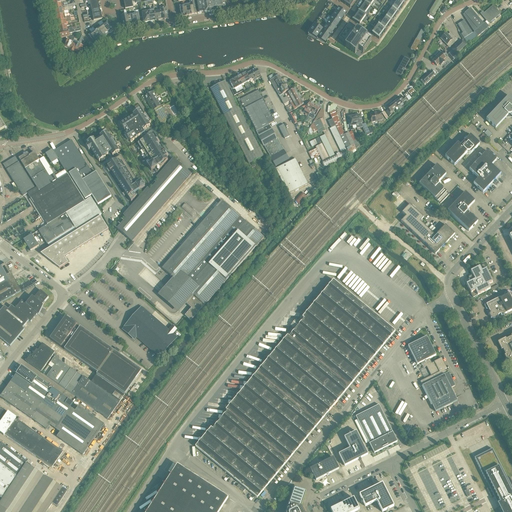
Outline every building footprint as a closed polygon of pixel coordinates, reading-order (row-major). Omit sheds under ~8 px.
[(159,0),(157,0),(159,5),(159,9),(160,11),(161,20),(161,19),(163,19),(164,20),(167,19),(168,18),(166,7),(161,8),(159,0)] [(197,14),(194,0),(188,0),(190,5),(191,15),(197,14)] [(205,13),(203,0),(194,0),(197,14),(205,13)] [(216,11),(214,1),(213,0),(203,0),(205,13),(216,11)] [(218,0),(214,1),(216,11),(226,9),(224,0),(218,0)] [(339,39),(337,41),(337,42),(344,47),(355,54),(359,57),(362,52),(363,52),(367,56),(379,39),(382,35),(385,31),(386,30),(391,22),(392,21),(398,12),(404,4),(406,0),(366,0),(365,2),(364,3),(362,6),(359,11),(358,11),(355,15),(355,16),(352,20),(349,24),(347,27),(346,28),(343,33),(341,35),(340,36),(340,37),(339,38),(339,39)] [(443,0),(436,0),(429,13),(434,16),(443,0)] [(155,4),(153,5),(153,8),(154,10),(156,20),(157,20),(158,20),(158,21),(161,20),(160,11),(157,11),(157,10),(157,7),(155,7),(155,4)] [(181,17),(187,16),(185,6),(180,7),(180,10),(178,10),(179,14),(181,14),(181,17)] [(482,13),(480,14),(487,21),(485,23),(487,25),(500,14),(493,6),(484,14),(483,12),(482,13)] [(64,14),(64,11),(73,9),(72,7),(55,10),(56,16),(64,14)] [(334,11),(343,18),(344,17),(347,13),(346,13),(344,11),(339,8),(338,8),(337,10),(335,12),(334,11)] [(470,8),(463,15),(474,32),(477,36),(477,37),(478,37),(489,27),(488,27),(487,25),(485,23),(483,24),(470,8)] [(140,23),(138,14),(134,14),(133,9),(131,9),(134,25),(137,24),(139,24),(140,23)] [(142,11),(138,11),(139,18),(143,18),(143,23),(144,23),(145,23),(147,23),(148,22),(150,22),(148,11),(142,12),(142,11)] [(332,14),(331,16),(340,22),(343,19),(343,18),(334,11),(332,14)] [(329,21),(337,27),(338,26),(340,22),(331,16),(332,17),(331,18),(329,21)] [(111,28),(109,25),(107,23),(104,25),(102,21),(100,23),(108,34),(113,31),(111,28)] [(325,24),(325,25),(334,31),(337,28),(337,27),(329,21),(326,25),(325,24)] [(472,33),(464,21),(458,25),(463,33),(461,34),(464,39),(467,43),(475,38),(472,33)] [(108,34),(100,23),(98,24),(100,28),(98,29),(104,37),(104,38),(106,36),(108,34)] [(309,31),(307,34),(308,34),(309,33),(312,35),(317,37),(323,30),(322,29),(320,27),(318,27),(316,25),(315,24),(314,24),(312,27),(309,31)] [(322,29),(323,30),(331,36),(332,35),(334,31),(325,25),(323,27),(322,29)] [(104,37),(98,29),(95,31),(93,28),(91,29),(100,41),(101,39),(104,37)] [(69,37),(68,33),(69,33),(77,32),(81,31),(80,29),(76,29),(60,33),(61,38),(68,37),(69,37)] [(100,41),(91,29),(89,31),(92,34),(89,36),(95,44),(97,43),(97,42),(100,41)] [(323,30),(317,37),(321,40),(325,42),(326,42),(325,43),(325,44),(326,43),(327,41),(328,40),(329,38),(329,39),(330,37),(328,36),(329,35),(331,36),(323,30)] [(425,32),(421,30),(410,50),(415,52),(422,37),(425,32)] [(450,47),(457,40),(450,33),(448,35),(446,34),(444,35),(442,37),(441,39),(445,43),(445,42),(447,44),(450,47)] [(81,45),(86,41),(82,35),(79,41),(79,43),(78,45),(77,46),(75,52),(80,54),(83,47),(81,46),(81,45)] [(70,50),(72,44),(73,42),(67,40),(66,39),(64,42),(66,43),(64,48),(69,50),(70,50)] [(69,50),(69,51),(74,54),(75,52),(77,46),(78,45),(79,43),(73,40),(73,42),(72,44),(70,50),(69,50)] [(452,59),(456,55),(466,45),(462,41),(452,50),(452,51),(448,55),(452,59)] [(436,58),(432,61),(436,66),(439,64),(441,65),(445,62),(443,60),(447,56),(443,52),(441,53),(439,52),(434,56),(436,58)] [(398,73),(403,75),(404,71),(410,61),(405,59),(398,73)] [(256,70),(252,72),(256,80),(261,77),(257,70),(256,71),(256,70)] [(247,73),(246,73),(250,80),(253,79),(254,81),(254,82),(256,80),(252,72),(252,71),(250,72),(249,71),(247,73)] [(434,75),(431,71),(422,79),(426,83),(434,75)] [(246,73),(242,76),(249,89),(251,88),(248,82),(250,81),(250,80),(246,73)] [(242,76),(238,78),(242,85),(242,86),(244,85),(247,90),(249,89),(242,76)] [(271,81),(270,81),(276,90),(284,86),(278,76),(275,78),(271,81)] [(234,80),(230,82),(232,87),(234,90),(238,87),(242,85),(238,78),(234,80)] [(215,87),(211,89),(213,93),(249,164),(264,157),(258,146),(255,139),(225,82),(220,85),(215,87)] [(284,86),(276,90),(276,91),(278,95),(279,97),(282,95),(284,93),(288,91),(285,85),(284,86)] [(407,92),(411,96),(416,92),(412,88),(407,92)] [(282,95),(279,97),(283,102),(297,94),(294,89),(288,93),(289,95),(287,97),(284,98),(282,95)] [(263,101),(260,95),(258,91),(251,94),(256,105),(263,101)] [(161,106),(153,92),(145,97),(153,111),(154,110),(158,117),(157,117),(161,124),(169,120),(165,113),(166,113),(163,107),(164,106),(163,104),(161,106)] [(256,105),(251,94),(240,100),(239,99),(237,100),(242,109),(244,108),(245,110),(256,105)] [(297,94),(283,102),(284,105),(290,101),(291,104),(300,99),(297,94)] [(511,117),(511,99),(509,96),(486,120),(495,129),(507,117),(507,118),(511,118),(511,117)] [(399,98),(393,103),(398,109),(399,109),(401,107),(399,105),(402,103),(403,104),(406,101),(404,98),(401,100),(400,98),(399,98)] [(300,99),(291,104),(294,110),(303,105),(300,99)] [(269,112),(267,107),(264,103),(263,101),(256,105),(245,110),(251,121),(256,131),(269,125),(274,122),(269,112)] [(306,105),(302,107),(305,109),(305,110),(304,111),(303,113),(306,114),(305,115),(308,117),(315,105),(309,102),(307,105),(306,105)] [(397,110),(398,109),(393,103),(386,108),(390,112),(395,108),(397,110)] [(308,117),(305,121),(308,122),(310,118),(313,119),(314,118),(315,116),(316,116),(320,108),(315,105),(308,117)] [(202,119),(211,113),(209,109),(199,114),(202,119)] [(325,125),(322,119),(323,118),(323,111),(321,109),(313,122),(313,123),(307,133),(308,135),(317,131),(318,134),(327,130),(325,125)] [(121,125),(125,131),(126,131),(127,133),(125,135),(129,141),(131,143),(141,137),(145,134),(143,131),(144,131),(150,127),(149,125),(151,123),(146,115),(143,117),(140,111),(133,115),(134,116),(121,125)] [(335,111),(330,113),(332,119),(346,149),(350,156),(353,153),(353,151),(356,150),(356,149),(359,146),(358,144),(352,132),(349,133),(344,135),(335,111)] [(371,122),(382,120),(380,112),(369,114),(371,122)] [(358,115),(354,116),(356,125),(356,126),(357,129),(363,128),(366,136),(370,134),(365,123),(362,125),(360,116),(358,116),(358,115)] [(332,119),(328,121),(331,128),(330,129),(340,152),(346,149),(332,119)] [(276,137),(273,131),(272,129),(272,130),(269,125),(256,131),(259,137),(263,143),(263,144),(276,137)] [(285,139),(290,137),(284,125),(279,127),(285,139)] [(86,146),(89,151),(91,149),(92,152),(93,152),(94,154),(99,162),(106,158),(105,156),(108,154),(110,153),(113,156),(119,152),(116,148),(119,147),(113,138),(111,139),(106,132),(100,136),(101,137),(95,141),(93,139),(87,143),(88,145),(86,146)] [(138,144),(140,147),(138,149),(142,156),(145,155),(148,161),(146,162),(148,166),(151,171),(154,170),(157,173),(157,174),(168,161),(166,158),(169,156),(166,152),(163,153),(157,144),(160,143),(157,138),(155,140),(152,135),(143,140),(138,144)] [(329,157),(334,155),(325,135),(319,137),(329,157)] [(470,154),(479,145),(470,136),(460,146),(457,144),(445,157),(454,166),(465,154),(466,155),(469,155),(470,154)] [(276,167),(289,159),(276,137),(263,144),(276,167)] [(312,147),(321,143),(319,138),(309,142),(312,147)] [(69,145),(54,153),(58,159),(58,160),(65,170),(68,175),(69,174),(85,200),(87,199),(88,200),(89,199),(89,197),(92,195),(98,205),(111,197),(96,172),(93,174),(72,141),(71,140),(67,143),(69,145)] [(322,161),(329,157),(322,144),(315,147),(316,149),(308,153),(312,160),(320,156),(322,161)] [(349,157),(346,149),(329,157),(329,158),(322,162),(325,169),(349,157)] [(52,150),(46,154),(51,164),(58,160),(58,159),(54,153),(52,150)] [(500,175),(491,166),(496,161),(487,152),(469,170),(478,179),(473,184),(482,193),(493,182),(496,185),(498,183),(495,180),(500,175)] [(24,156),(19,159),(37,188),(40,192),(58,181),(55,177),(50,169),(51,169),(44,158),(43,158),(39,160),(34,153),(29,156),(28,155),(28,154),(24,156)] [(4,164),(3,165),(22,195),(23,196),(23,197),(28,194),(35,189),(17,160),(16,157),(4,164)] [(120,185),(121,184),(124,189),(123,190),(125,192),(122,194),(124,197),(127,195),(131,202),(136,197),(134,194),(145,187),(141,182),(138,184),(137,182),(138,181),(134,175),(133,176),(130,171),(131,171),(127,165),(126,165),(123,160),(124,160),(122,157),(116,160),(108,165),(109,167),(106,169),(109,173),(111,171),(113,174),(114,174),(117,178),(116,179),(120,185)] [(132,242),(190,177),(187,174),(189,172),(174,159),(157,178),(158,179),(159,182),(153,189),(150,192),(147,189),(124,215),(127,220),(118,230),(132,242)] [(277,168),(275,169),(276,170),(282,181),(302,172),(295,159),(290,162),(277,168)] [(439,182),(446,175),(436,166),(419,185),(440,205),(449,195),(440,186),(441,186),(440,182),(439,182)] [(65,170),(55,176),(55,177),(58,181),(68,175),(65,170)] [(302,172),(282,181),(288,194),(308,184),(302,172)] [(35,189),(28,194),(30,198),(31,199),(35,205),(39,212),(43,218),(45,221),(45,222),(48,225),(85,202),(68,175),(58,181),(40,192),(37,188),(35,189)] [(300,206),(307,198),(301,192),(294,200),(300,206)] [(468,209),(474,202),(465,193),(447,212),(460,224),(468,232),(477,222),(468,214),(469,213),(469,210),(468,209)] [(48,225),(39,230),(48,245),(55,241),(56,243),(66,237),(76,231),(77,230),(101,215),(91,198),(89,199),(88,200),(85,202),(48,225)] [(222,201),(162,269),(178,283),(164,300),(174,309),(182,300),(180,298),(205,269),(199,264),(239,218),(240,217),(222,201)] [(419,222),(423,218),(410,205),(402,213),(406,217),(401,222),(435,255),(454,234),(445,225),(434,236),(419,222)] [(41,254),(46,258),(52,263),(59,269),(61,267),(66,264),(68,263),(65,259),(64,257),(65,257),(69,254),(75,251),(81,247),(86,244),(92,240),(97,237),(103,233),(108,230),(100,217),(67,238),(61,241),(56,244),(41,254)] [(205,269),(180,298),(182,300),(191,309),(185,316),(191,321),(204,306),(264,238),(246,222),(245,223),(239,218),(199,264),(205,269)] [(30,251),(39,246),(32,235),(23,240),(30,251)] [(0,285),(12,278),(13,277),(5,264),(0,266),(0,285)] [(489,285),(493,283),(484,265),(470,272),(472,276),(468,278),(470,282),(466,284),(473,298),(491,289),(489,285)] [(0,303),(21,291),(17,284),(13,277),(12,278),(0,285),(0,303)] [(257,498),(395,332),(333,280),(302,317),(304,319),(289,337),(287,335),(275,350),(272,349),(271,352),(270,352),(268,356),(269,357),(265,362),(262,361),(261,364),(260,364),(258,368),(257,367),(255,371),(257,372),(225,410),(227,412),(212,429),(210,428),(195,447),(257,498)] [(501,316),(511,311),(511,310),(511,298),(511,299),(511,298),(511,294),(511,292),(508,291),(505,293),(504,296),(501,297),(498,297),(494,298),(493,301),(491,302),(488,301),(485,303),(484,306),(486,309),(489,310),(490,312),(489,315),(490,319),(493,320),(497,318),(498,315),(500,314),(501,316)] [(42,292),(34,297),(38,301),(40,302),(46,295),(42,292)] [(46,295),(40,302),(45,306),(50,299),(46,295)] [(34,297),(28,300),(35,305),(38,301),(34,297)] [(28,300),(23,303),(27,307),(31,310),(35,305),(28,300)] [(38,301),(35,305),(41,311),(45,306),(40,302),(38,301)] [(23,303),(18,306),(22,313),(23,311),(27,307),(23,303)] [(35,305),(31,310),(37,315),(41,311),(35,305)] [(18,306),(13,309),(18,318),(19,316),(22,313),(18,306)] [(27,307),(23,311),(33,320),(37,315),(31,310),(27,307)] [(168,331),(165,328),(165,327),(164,327),(161,324),(157,321),(153,318),(154,318),(153,318),(150,315),(150,314),(149,314),(146,311),(142,308),(142,307),(141,308),(142,308),(137,313),(134,316),(134,317),(131,320),(128,323),(128,324),(125,327),(129,330),(129,331),(132,334),(133,334),(136,337),(137,337),(140,340),(140,341),(144,344),(148,347),(147,347),(148,347),(151,350),(152,351),(152,350),(155,353),(155,354),(159,357),(160,357),(159,357),(165,351),(165,350),(170,344),(171,344),(176,338),(176,337),(176,338),(172,334),(169,331),(168,331)] [(13,309),(8,312),(14,323),(15,321),(18,318),(13,309)] [(22,313),(19,316),(29,324),(33,320),(23,311),(22,313)] [(8,312),(2,315),(5,320),(8,326),(9,328),(12,325),(14,323),(8,312)] [(18,318),(15,321),(25,329),(29,324),(19,316),(18,318)] [(50,338),(50,339),(52,341),(61,347),(62,346),(65,348),(64,350),(97,373),(98,373),(97,374),(96,375),(124,395),(125,395),(125,394),(142,371),(119,355),(106,346),(83,329),(81,328),(80,327),(79,328),(78,327),(76,326),(77,325),(77,324),(71,319),(70,320),(65,317),(58,328),(50,338)] [(14,323),(12,325),(22,334),(25,329),(15,321),(14,323)] [(12,325),(9,328),(11,331),(13,336),(15,341),(22,334),(12,325)] [(8,326),(0,329),(0,332),(2,336),(11,331),(9,328),(8,326)] [(11,331),(2,336),(4,341),(13,336),(11,331)] [(511,335),(498,343),(503,354),(508,363),(511,361),(511,335)] [(13,336),(4,341),(9,349),(15,341),(13,336)] [(430,359),(436,356),(427,337),(408,346),(418,365),(421,363),(422,367),(426,365),(432,376),(420,382),(435,412),(457,401),(451,388),(455,386),(448,373),(447,374),(445,369),(446,369),(441,359),(432,363),(430,359)] [(41,373),(55,353),(43,344),(38,350),(36,349),(32,356),(30,355),(26,362),(41,373)] [(53,369),(47,376),(66,390),(77,373),(71,369),(59,360),(58,360),(59,358),(56,356),(55,355),(50,362),(51,363),(54,365),(55,365),(53,369)] [(22,367),(17,375),(33,386),(38,378),(22,367)] [(77,373),(66,390),(72,394),(84,377),(82,376),(77,373)] [(17,375),(11,382),(28,394),(33,386),(17,375)] [(84,377),(72,394),(98,412),(108,419),(125,395),(124,395),(96,375),(93,380),(91,382),(84,377)] [(33,386),(28,394),(36,400),(47,384),(38,378),(33,386)] [(57,438),(83,456),(104,425),(79,407),(75,411),(70,408),(63,419),(51,411),(36,400),(28,394),(11,382),(0,398),(47,430),(50,426),(60,433),(57,438)] [(47,384),(36,400),(51,411),(62,395),(47,384)] [(62,395),(51,411),(63,419),(70,408),(70,407),(73,403),(68,400),(62,395)] [(387,447),(397,442),(379,405),(356,417),(374,454),(384,448),(385,449),(385,450),(387,449),(387,448),(387,447)] [(0,431),(52,468),(63,452),(0,407),(0,431)] [(361,459),(368,455),(356,433),(345,438),(350,449),(339,455),(345,466),(358,460),(359,461),(361,460),(361,459)] [(0,463),(17,477),(26,464),(26,463),(26,462),(17,455),(1,443),(0,444),(0,463)] [(511,511),(511,488),(511,485),(511,484),(511,482),(511,481),(510,478),(507,479),(493,449),(474,458),(489,488),(487,489),(490,496),(491,495),(492,494),(499,507),(501,511),(511,511)] [(328,475),(339,470),(333,458),(310,470),(316,481),(326,476),(326,477),(329,476),(328,475)] [(0,497),(2,499),(9,490),(17,477),(0,463),(0,497)] [(0,511),(46,511),(52,504),(57,507),(68,491),(62,488),(53,482),(44,476),(35,470),(31,467),(31,466),(26,463),(26,464),(17,477),(9,490),(2,499),(0,502),(0,511)] [(177,465),(172,472),(171,475),(162,481),(165,484),(156,490),(159,494),(150,499),(153,503),(144,509),(146,511),(218,511),(228,498),(177,465)] [(381,511),(382,511),(393,507),(382,484),(375,487),(374,486),(372,488),(372,489),(359,495),(365,507),(376,501),(381,511)] [(302,511),(301,509),(306,494),(293,489),(287,510),(288,511),(287,511),(302,511)] [(345,511),(354,511),(359,510),(353,499),(343,504),(344,504),(343,506),(345,511)]
